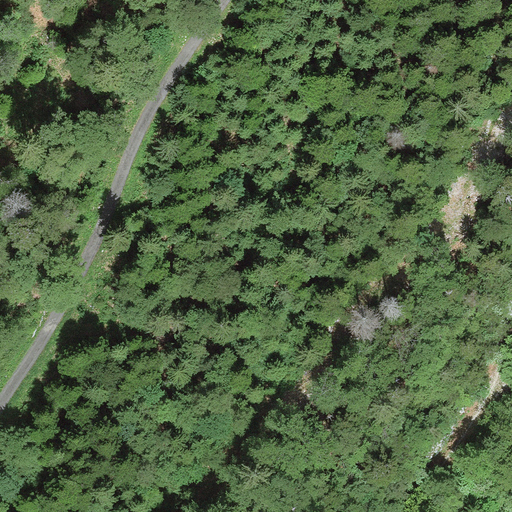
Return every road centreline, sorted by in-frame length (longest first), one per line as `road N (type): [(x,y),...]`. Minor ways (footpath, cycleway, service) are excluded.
road 1 (track): [(0,409),(89,261),(166,84),(226,0)]
road 2 (track): [(403,511),(461,440),(511,345)]
